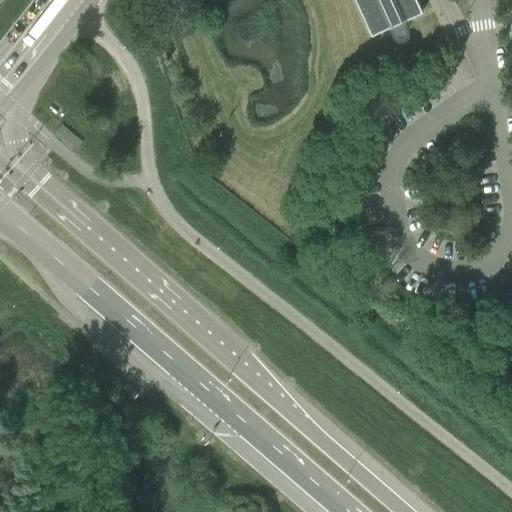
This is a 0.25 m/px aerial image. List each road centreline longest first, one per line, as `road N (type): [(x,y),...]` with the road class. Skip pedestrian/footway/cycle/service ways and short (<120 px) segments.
road 1 (unclassified): [(511,493),(167,213),(151,180),(130,68),(63,0)]
road 2 (motorway): [(404,511),(0,163)]
road 3 (motorway): [(0,211),(348,511)]
